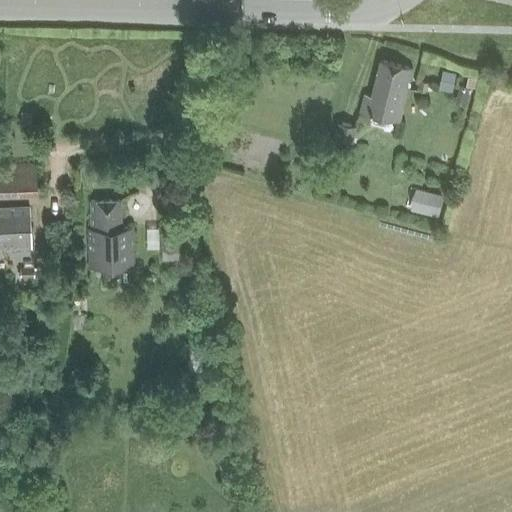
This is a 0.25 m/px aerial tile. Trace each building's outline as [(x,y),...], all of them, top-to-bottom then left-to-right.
[(399,122),(413,69),(380,61),(371,96),(365,95),(360,113),(399,122)] [(443,71),(441,80),(453,82),(455,73),(443,71)] [(419,80),(416,90),(426,92),(428,83),(419,80)] [(459,84),(454,103),(465,106),(469,87),(459,84)] [(22,126),(31,126),(31,113),(22,113),(22,126)] [(330,146),(349,152),(356,128),(337,122),(330,146)] [(12,192),(36,191),(35,167),(11,168),(12,192)] [(443,195),(415,188),(410,209),(438,216),(443,195)] [(90,268),(133,267),(132,228),(121,228),(120,200),(91,201),(92,228),(89,228),(90,268)] [(0,249),(32,249),(30,208),(0,209),(0,249)] [(178,226),(158,227),(158,248),(163,248),(163,259),(179,258),(178,226)] [(34,267),(20,267),(20,278),(34,278),(34,267)] [(33,335),(20,334),(19,350),(32,351),(33,335)] [(190,348),(189,371),(202,372),(203,349),(190,348)] [(21,373),(19,381),(29,383),(30,375),(21,373)] [(233,452),(217,455),(222,482),(238,479),(233,452)]
